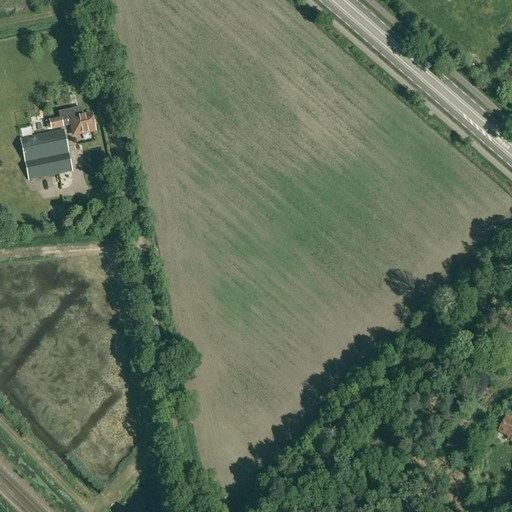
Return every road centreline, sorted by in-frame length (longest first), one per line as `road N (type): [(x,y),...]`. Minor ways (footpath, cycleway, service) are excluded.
road 1 (track): [(193,511),(129,194)]
road 2 (primary): [(323,0),(511,163)]
road 3 (primary): [(511,139),(351,0)]
road 4 (residential): [(129,194),(88,0)]
